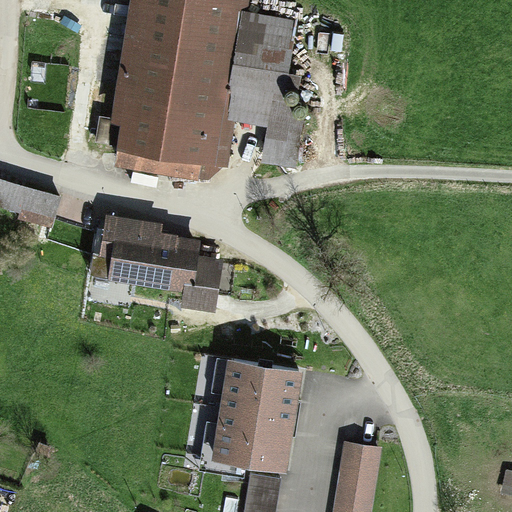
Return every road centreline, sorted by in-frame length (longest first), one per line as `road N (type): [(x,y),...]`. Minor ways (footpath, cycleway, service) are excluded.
road 1 (residential): [(424,511),(411,430),(332,309),(279,264),(192,211)]
road 2 (residential): [(192,211),(249,182),(511,178)]
road 3 (residential): [(192,211),(0,154)]
